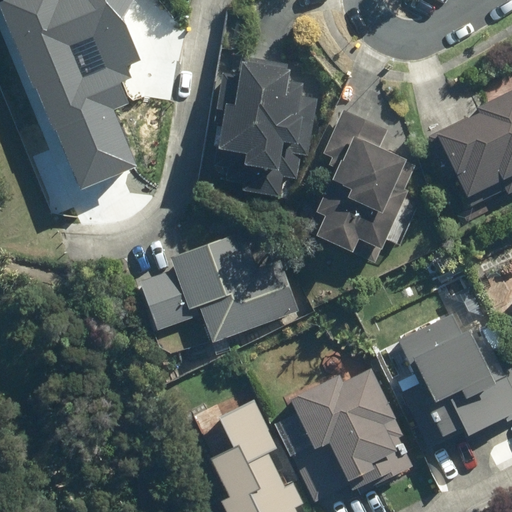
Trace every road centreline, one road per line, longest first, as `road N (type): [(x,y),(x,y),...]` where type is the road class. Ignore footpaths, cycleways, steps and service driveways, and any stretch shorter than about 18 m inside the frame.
road 1 (residential): [(89,241),(138,232),(173,200),(211,0)]
road 2 (residential): [(497,0),(419,43),(380,33),(362,0)]
